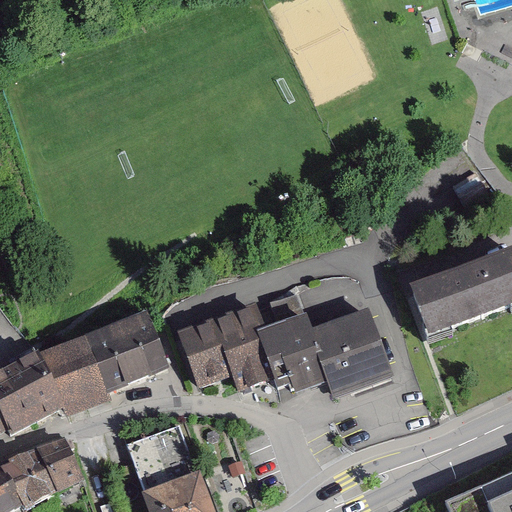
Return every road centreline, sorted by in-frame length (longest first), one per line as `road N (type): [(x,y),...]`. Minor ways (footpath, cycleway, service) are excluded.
road 1 (residential): [(321,510),(280,422),(266,411),(185,401),(0,463)]
road 2 (primary): [(511,422),(321,510)]
